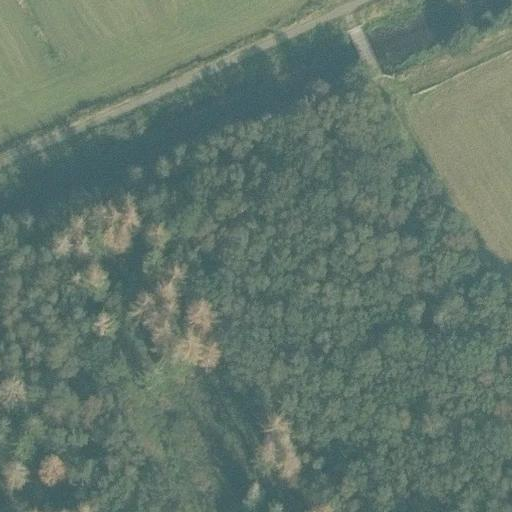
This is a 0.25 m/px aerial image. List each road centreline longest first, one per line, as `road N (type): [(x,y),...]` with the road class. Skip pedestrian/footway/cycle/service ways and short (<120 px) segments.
road 1 (track): [(511,326),(384,97)]
road 2 (track): [(511,38),(384,97)]
